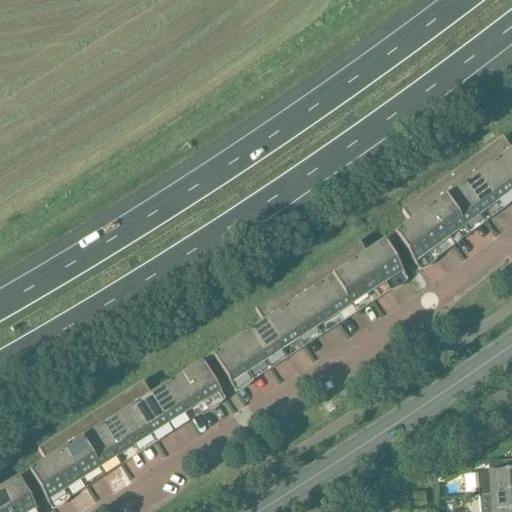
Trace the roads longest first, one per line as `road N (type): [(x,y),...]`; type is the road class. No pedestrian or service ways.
road 1 (motorway): [(0,365),(313,170),(511,26)]
road 2 (motorway): [(460,0),(272,134),(0,307)]
road 3 (residential): [(102,511),(511,240)]
road 4 (secondary): [(258,511),(511,344)]
